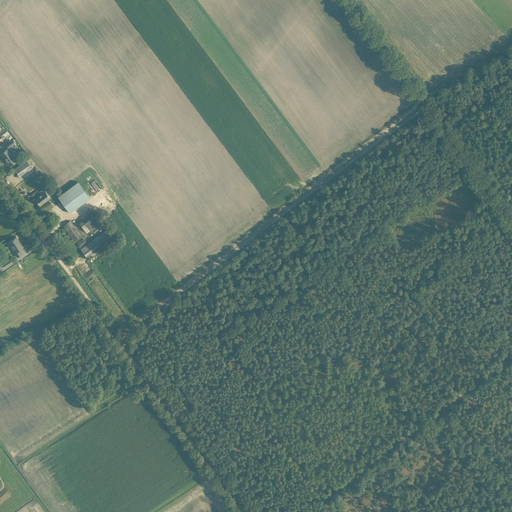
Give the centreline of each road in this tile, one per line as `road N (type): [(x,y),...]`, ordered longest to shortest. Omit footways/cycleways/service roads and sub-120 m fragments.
road 1 (track): [(119,340),(424,99)]
road 2 (track): [(511,358),(323,498),(303,471),(288,468),(241,501)]
road 3 (track): [(511,481),(419,355),(511,289)]
road 4 (track): [(138,368),(243,511)]
road 5 (track): [(47,244),(138,368)]
road 6 (track): [(511,216),(426,103)]
road 7 (unclassified): [(426,103),(351,0)]
